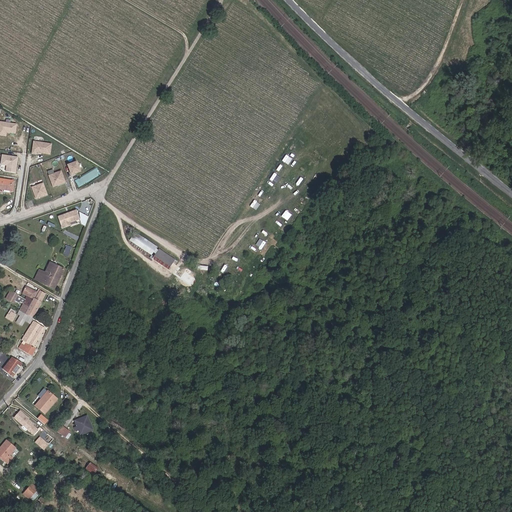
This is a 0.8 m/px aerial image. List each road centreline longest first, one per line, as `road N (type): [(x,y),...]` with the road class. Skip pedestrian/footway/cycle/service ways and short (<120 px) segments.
road 1 (tertiary): [(288,0),(511,193)]
road 2 (unclassified): [(0,402),(38,360),(104,182)]
road 3 (unclassified): [(104,182),(216,0)]
